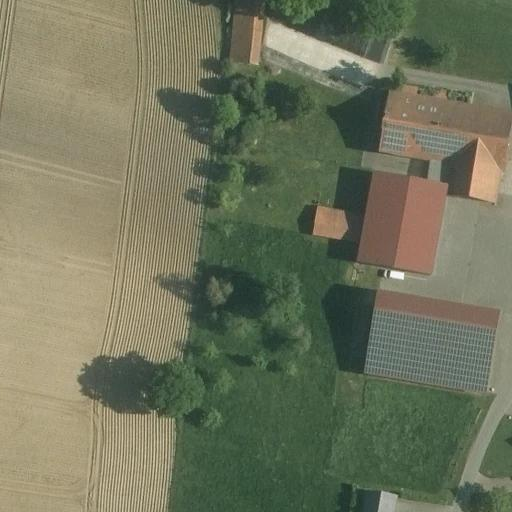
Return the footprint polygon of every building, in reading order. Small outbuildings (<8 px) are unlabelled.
[(379,23),(322,0),(314,0),(297,44),(360,70),(379,23)] [(253,35),(233,33),(229,64),(250,66),(253,35)] [(380,154),(450,166),(498,174),(502,175),(511,117),(390,96),(380,154)] [(492,207),(498,174),(450,166),(445,191),(444,199),(492,207)] [(354,205),(387,211),(394,173),(360,167),(354,205)] [(431,278),(444,199),(445,191),(401,182),(383,271),(431,278)] [(373,220),(303,208),(298,233),(369,246),(373,220)] [(493,333),(377,314),(365,374),(485,394),(499,315),(497,315),(493,333)] [(368,493),(364,511),(393,511),(397,499),(368,493)]
